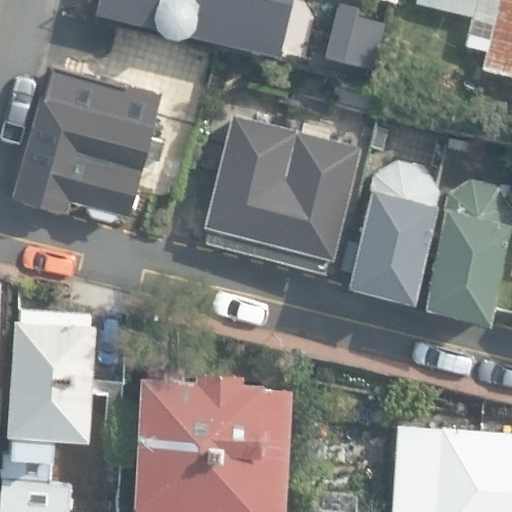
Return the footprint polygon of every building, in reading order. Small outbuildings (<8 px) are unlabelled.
[(297,0),(85,0),(83,9),(283,58),(297,0)] [(339,0),(325,59),(362,68),(376,9),(339,0)] [(511,0),(499,0),(483,71),(511,76),(511,0)] [(164,94),(37,67),(11,194),(138,220),(164,94)] [(361,149),(227,116),(199,229),(333,262),(361,149)] [(372,170),(343,285),(411,302),(439,189),(422,162),(397,154),(372,170)] [(447,191),(417,306),(485,323),(511,217),(511,206),(497,183),(471,175),(447,191)] [(89,324),(19,321),(11,456),(53,459),(54,439),(82,440),(89,324)] [(193,386),(136,382),(126,511),(280,511),(289,390),(238,386),(236,372),(194,369),(193,386)] [(511,511),(511,425),(396,415),(392,511),(511,511)] [(0,465),(0,505),(77,510),(79,470),(0,465)]
